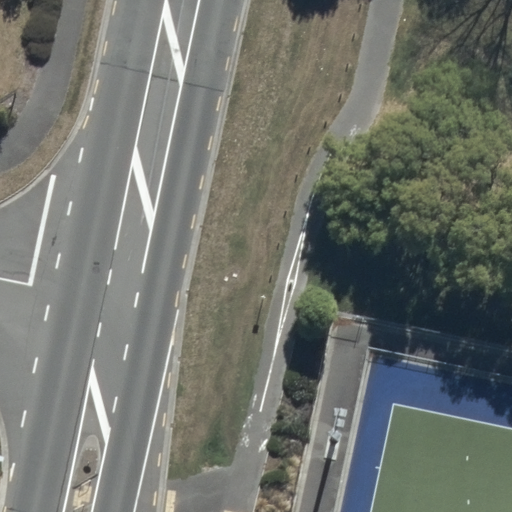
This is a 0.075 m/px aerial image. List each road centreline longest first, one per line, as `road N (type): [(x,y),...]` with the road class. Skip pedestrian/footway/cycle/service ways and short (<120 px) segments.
road 1 (tertiary): [(112,300),(176,0)]
road 2 (tertiary): [(77,511),(112,300)]
